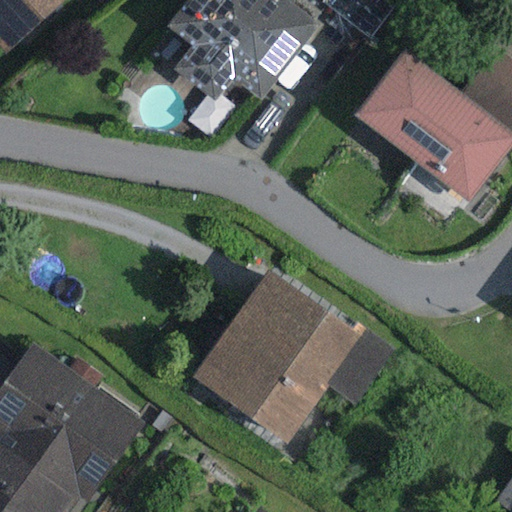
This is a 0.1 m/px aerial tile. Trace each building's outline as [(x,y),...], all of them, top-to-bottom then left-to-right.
[(0,0),(0,26),(8,36),(49,0),(0,0)] [(317,21),(290,0),(183,0),(169,18),(192,36),(174,59),(214,90),(232,67),(262,90),(317,21)] [(400,3),(397,0),(352,0),(348,6),(379,30),(400,3)] [(410,178),(459,215),(511,144),(511,54),(500,46),(463,96),(399,48),(355,106),(425,158),(410,178)] [(329,373),(359,393),(391,345),(357,323),(352,329),(267,272),(200,372),(290,432),(329,373)] [(0,511),(66,511),(86,485),(90,488),(140,418),(33,342),(0,388),(0,423),(6,428),(0,436),(0,511)]
